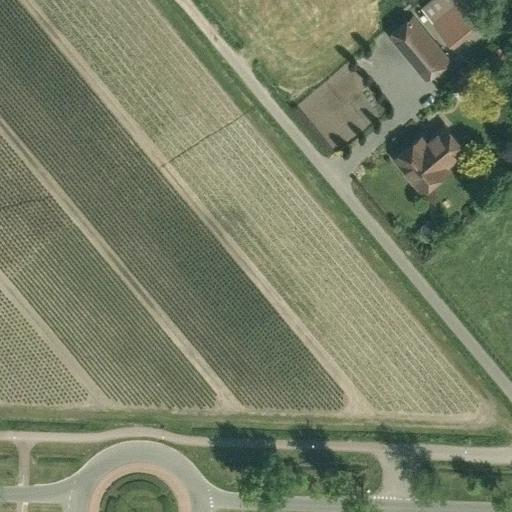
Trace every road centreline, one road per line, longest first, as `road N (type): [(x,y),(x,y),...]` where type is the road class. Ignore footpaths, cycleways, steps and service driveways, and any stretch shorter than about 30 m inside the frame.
road 1 (unclassified): [(511,394),(215,44)]
road 2 (tertiary): [(511,510),(240,504),(192,493)]
road 3 (tertiary): [(192,493),(174,470),(146,458),(117,462),(92,479)]
